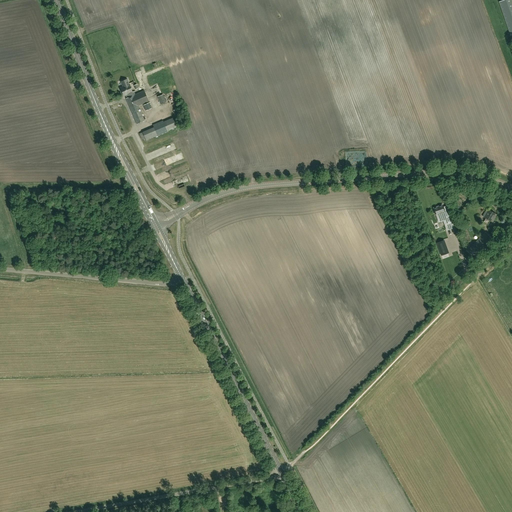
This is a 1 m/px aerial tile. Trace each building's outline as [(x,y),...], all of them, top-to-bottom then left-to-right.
[(511,0),(504,0),(499,2),(511,35),(511,34),(511,0)] [(129,84),(126,79),(120,82),(123,87),(120,88),(124,96),(126,95),(127,98),(126,98),(137,124),(145,121),(138,106),(149,101),(144,91),(135,95),(134,92),(132,92),(129,84)] [(161,105),(166,102),(163,95),(157,97),(161,105)] [(176,127),(173,119),(163,123),(163,121),(153,125),(154,127),(139,133),(142,139),(145,138),(146,140),(176,127)] [(436,215),(445,212),(442,205),(433,208),(436,215)] [(492,222),(496,217),(494,216),(495,214),(487,209),(482,216),(486,218),(483,223),(488,225),(490,221),(492,222)] [(485,232),(467,251),(474,257),(492,239),(485,232)] [(444,240),(436,243),(441,256),(449,253),(444,240)]
